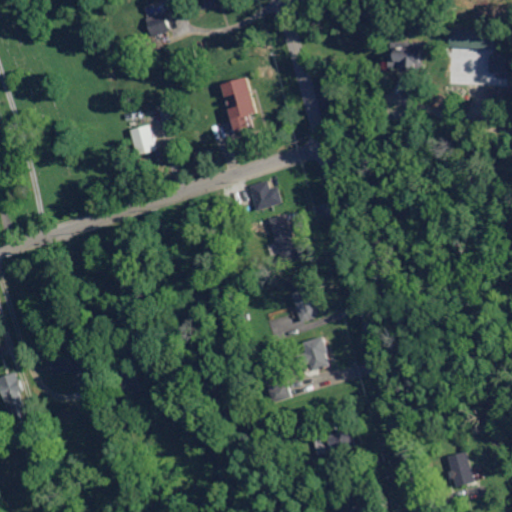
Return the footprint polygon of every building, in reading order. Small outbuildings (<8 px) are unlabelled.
[(156,35),(148,6),(167,0),(168,1),(176,29),(174,30),(156,35)] [(203,10),(203,8),(200,0),(219,0),(220,1),(220,3),(221,5),(203,10)] [(502,50),(454,48),(455,30),(503,32),(502,50)] [(427,69),(394,68),(395,42),(429,44),(427,69)] [(495,55),(511,55),(511,73),(494,72),(495,55)] [(241,132),(241,131),(238,121),(235,110),(231,96),(227,83),(253,76),(261,108),(262,111),(255,113),(256,117),(259,127),(241,132)] [(134,130),(154,124),(161,150),(141,156),(134,130)] [(276,187),(284,185),(288,202),(261,210),(254,185),(273,179),(276,187)] [(295,229),(296,228),(299,238),(300,242),(305,257),(287,263),(273,218),(290,213),(290,214),(294,227),(295,229)] [(305,322),(297,293),(314,288),(319,303),(320,307),(322,314),(323,316),(322,316),(305,322)] [(317,371),(314,362),(312,353),(308,341),(322,337),(325,336),(328,336),(332,351),(332,352),(330,352),(331,352),(332,356),(332,357),(334,365),(321,369),(317,371)] [(85,370),(84,370),(83,370),(81,371),(79,371),(77,372),(76,372),(75,370),(60,373),(58,366),(57,362),(56,358),(81,352),(85,370)] [(124,396),(115,370),(124,367),(128,366),(137,363),(146,389),(124,396)] [(22,380),(23,380),(24,379),(26,387),(27,391),(23,392),(29,411),(30,414),(30,415),(25,417),(24,416),(23,413),(14,416),(4,387),(5,386),(2,379),(10,376),(13,375),(20,373),(20,374),(22,380)] [(96,403),(91,387),(90,385),(90,384),(92,383),(105,379),(111,398),(110,398),(101,401),(96,403)] [(277,402),(272,386),(291,380),(292,384),(296,396),(294,396),(277,402)] [(341,428),(344,427),(349,426),(350,429),(356,428),(356,433),(357,434),(357,436),(358,442),(359,445),(353,446),(354,449),(335,452),(334,452),(321,455),(320,450),(320,449),(318,439),(320,439),(333,437),(331,429),(331,427),(336,426),(340,426),(340,427),(341,428)] [(42,460),(40,453),(50,450),(52,458),(42,460)] [(479,479),(480,481),(470,484),(460,486),(457,477),(455,478),(455,477),(454,474),(454,473),(453,470),(456,469),(454,461),(453,455),(467,452),(470,451),(472,450),(473,453),(476,466),(477,470),(479,479)] [(218,489),(215,473),(230,469),(233,486),(218,489)] [(303,511),(294,511),(289,496),(302,492),(308,510),(303,511)] [(367,511),(366,503),(344,508),(344,511),(367,511)]
